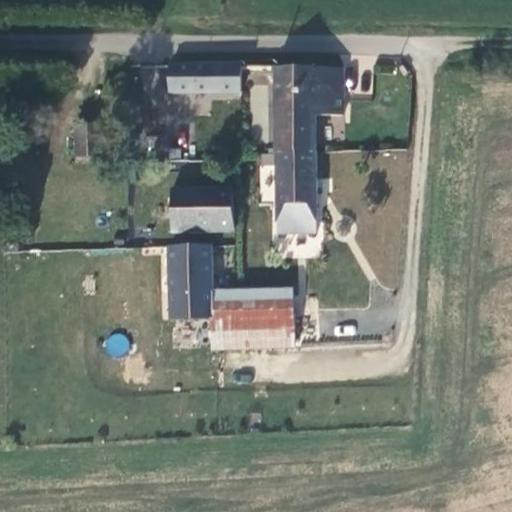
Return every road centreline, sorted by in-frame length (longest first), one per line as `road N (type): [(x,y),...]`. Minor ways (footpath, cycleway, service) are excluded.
road 1 (unclassified): [(0,38),(419,43)]
road 2 (track): [(419,43),(418,191)]
